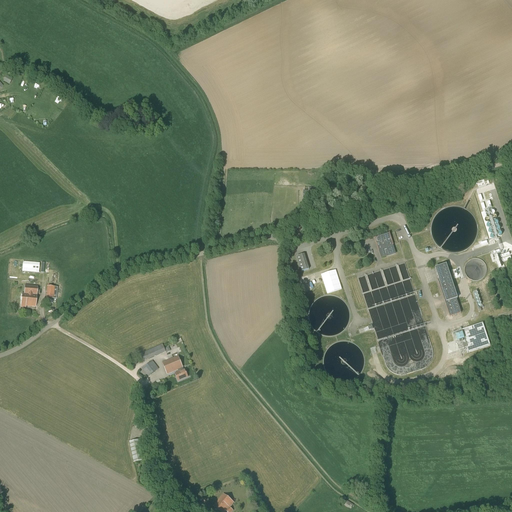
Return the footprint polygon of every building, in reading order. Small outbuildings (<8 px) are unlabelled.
[(6,76),(3,82),(9,85),(12,79),(6,76)] [(390,233),(394,245),(399,243),(395,231),(390,233)] [(374,238),(374,239),(378,250),(381,258),(387,256),(387,257),(396,254),(393,246),(393,245),(389,234),(374,238)] [(296,257),(301,272),(309,269),(304,254),(296,257)] [(486,274),(486,273),(486,272),(487,271),(487,270),(486,269),(486,267),(486,266),(485,265),(485,264),(484,263),(483,262),(482,261),(481,260),(480,260),(479,260),(477,259),(476,259),(475,259),(474,259),(473,259),(472,260),(471,260),(470,261),(469,262),(468,262),(468,263),(467,263),(467,264),(466,265),(466,266),(465,267),(465,268),(465,269),(465,271),(465,272),(465,273),(465,274),(466,274),(466,275),(467,276),(467,277),(468,277),(468,278),(469,279),(470,280),(471,280),(472,280),(473,281),(474,281),(475,281),(476,281),(477,281),(478,281),(479,281),(480,280),(481,280),(482,279),(483,278),(484,278),(484,277),(485,276),(486,275),(486,274)] [(39,263),(22,261),(22,272),(39,273),(39,263)] [(439,280),(438,280),(450,317),(461,313),(459,306),(458,305),(456,299),(458,299),(446,264),(435,268),(435,269),(439,280)] [(24,286),(24,294),(22,294),(21,306),(36,307),(37,287),(24,286)] [(47,287),(46,298),(56,299),(57,287),(47,287)] [(465,348),(467,353),(490,346),(482,323),(452,333),(456,344),(457,344),(459,350),(465,348)] [(141,354),(145,361),(166,352),(162,345),(141,354)] [(167,375),(179,370),(183,368),(178,357),(162,363),(167,375)] [(142,369),(148,377),(158,369),(152,361),(142,369)] [(183,368),(179,370),(180,372),(175,374),(178,381),(187,377),(184,370),(183,368)] [(141,439),(130,442),(135,463),(146,460),(141,439)] [(213,506),(220,511),(224,511),(225,511),(226,511),(232,511),(233,511),(230,508),(234,503),(223,494),(213,506)] [(344,505),(351,509),(354,505),(346,501),(344,505)] [(194,507),(196,511),(206,511),(202,503),(194,507)]
